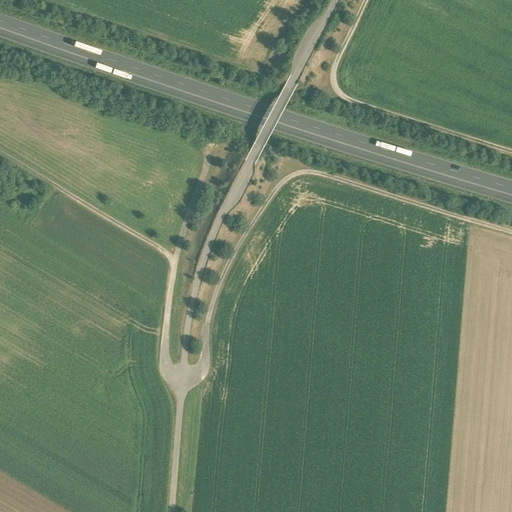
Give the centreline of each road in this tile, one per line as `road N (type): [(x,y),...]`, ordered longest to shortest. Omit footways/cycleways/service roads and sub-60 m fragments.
road 1 (track): [(511,233),(296,172),(258,213),(215,290),(203,369),(182,376),(164,362),(174,264),(0,151)]
road 2 (trunk): [(0,24),(511,192)]
road 3 (track): [(257,148),(193,299),(171,511)]
road 4 (track): [(367,0),(331,78),(335,95),(511,150)]
road 5 (track): [(197,140),(207,165),(174,264)]
